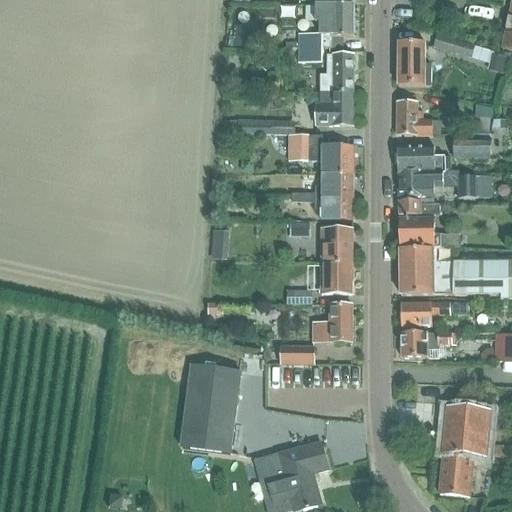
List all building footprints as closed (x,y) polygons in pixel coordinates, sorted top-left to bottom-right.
[(320,37),(299,37),(299,52),(323,52),(334,52),(334,41),(354,41),(355,9),(316,8),(315,26),(320,26),(320,37)] [(236,47),(251,47),(251,28),(236,28),(236,47)] [(511,33),(506,33),(502,53),(511,54),(511,33)] [(435,51),(471,61),(474,49),(439,38),(435,51)] [(426,46),(399,47),(400,90),(432,90),(432,67),(426,67),(426,46)] [(323,66),(323,52),(299,52),(299,66),(323,66)] [(333,67),(328,67),(328,77),(321,77),(320,95),(354,95),(354,59),(333,58),(333,67)] [(354,130),(354,95),(320,95),(320,109),(317,109),(317,129),(354,130)] [(420,106),(400,107),(400,138),(436,138),(436,124),(426,124),(426,114),(420,115),(420,106)] [(488,120),(469,120),(469,135),(488,135),(488,120)] [(239,123),(238,135),(265,136),(291,137),(291,124),(266,124),(239,123)] [(311,139),(288,139),(288,162),(311,163),(311,139)] [(490,163),(490,143),(455,143),(455,163),(490,163)] [(322,165),(322,177),(354,177),(354,150),(312,150),(312,165),(322,165)] [(401,151),(401,176),(462,176),(462,175),(448,175),(448,160),(438,160),(437,151),(401,151)] [(462,180),(462,176),(401,176),(401,201),(438,200),(438,189),(462,189),(462,203),(481,203),(480,180),(462,180)] [(354,179),(354,177),(322,177),(322,200),(353,201),(353,179),(354,179)] [(353,226),(353,201),(322,200),(321,226),(353,226)] [(402,255),(434,254),(435,254),(435,252),(461,252),(461,239),(437,239),(436,223),(422,223),(422,220),(441,219),(441,209),(422,209),(422,205),(401,205),(402,255)] [(309,226),(291,226),(291,239),(308,239),(309,226)] [(321,232),(320,266),(352,266),(353,232),(321,232)] [(213,249),(212,260),(227,261),(228,250),(213,249)] [(511,265),(434,266),(434,254),(402,255),(402,299),(438,297),(503,297),(502,302),(511,301),(511,265)] [(352,298),(352,266),(320,266),(320,298),(352,298)] [(288,292),(288,306),(314,306),(314,292),(288,292)] [(222,306),(209,306),(209,317),(222,317),(222,306)] [(330,307),(330,326),(314,325),(313,343),(352,344),(352,307),(330,307)] [(428,307),(402,307),(403,331),(428,330),(428,319),(451,319),(469,319),(469,307),(451,307),(428,307)] [(429,360),(428,352),(440,351),(440,347),(456,347),(456,335),(428,335),(403,335),(403,361),(429,360)] [(511,363),(511,336),(498,337),(497,363),(511,363)] [(313,366),(313,350),(281,350),(281,366),(313,366)] [(230,455),(241,375),(192,368),(181,448),(230,455)] [(491,415),(447,411),(439,496),(471,499),(475,457),(486,458),(491,415)] [(321,444),(253,462),(266,511),(304,511),(316,509),(311,489),(316,487),(313,476),(328,472),(321,444)] [(511,449),(493,448),(492,459),(511,460),(511,449)] [(109,497),(108,508),(118,510),(120,498),(109,497)]
